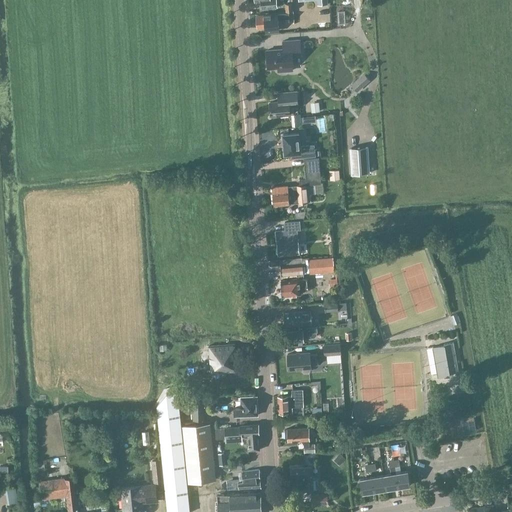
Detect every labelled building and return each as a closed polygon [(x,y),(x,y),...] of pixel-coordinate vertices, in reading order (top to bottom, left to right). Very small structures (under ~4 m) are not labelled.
[(254,0),(255,2),(261,2),(262,8),(277,7),(276,0),(254,0)] [(278,14),(256,16),(257,28),(265,27),(279,26),(278,20),(289,19),(288,13),(278,14)] [(292,51),(301,51),(300,40),(283,41),(283,49),(266,50),(268,69),(277,68),(278,72),(285,71),(285,67),(293,67),(292,51)] [(369,80),(364,74),(361,77),(366,83),(369,80)] [(297,91),(282,92),(283,101),(270,102),(271,116),(290,115),(289,107),(298,106),(297,91)] [(312,97),(312,106),(321,106),(321,97),(312,97)] [(299,132),(283,134),(284,142),(283,142),(284,147),(285,154),(291,153),(291,158),(315,156),(314,145),(300,146),(299,132)] [(368,148),(349,149),(351,175),(369,173),(368,148)] [(288,186),(273,187),(273,192),(274,205),(290,204),(289,201),(298,201),(299,203),(308,202),(307,194),(315,193),(314,184),(322,183),(319,157),(304,159),(304,160),(305,165),(304,165),(304,166),(305,166),(305,172),(306,172),(306,177),(306,178),(300,179),(300,178),(299,178),(299,179),(300,179),(300,185),(297,185),(297,188),(288,189),(288,186)] [(297,230),(300,229),(300,221),(285,222),(285,230),(276,231),(278,256),(299,254),(297,230)] [(309,258),(280,260),(282,275),(310,273),(309,260),(309,258)] [(310,273),(334,272),(333,258),(309,260),(310,273)] [(300,291),(308,290),(307,279),(299,280),(299,279),(281,280),(282,296),(300,295),(300,291)] [(348,305),(349,297),(339,297),(339,305),(348,305)] [(338,303),(325,305),(325,312),(338,310),(338,303)] [(312,324),(311,319),(311,311),(298,312),(284,313),(285,326),(312,324)] [(299,331),(285,332),(286,343),(303,342),(303,336),(309,335),(311,338),(315,337),(317,335),(316,332),(317,332),(317,327),(299,328),(299,331)] [(449,375),(459,372),(453,343),(444,345),(432,348),(438,378),(450,378),(449,375)] [(228,379),(239,378),(238,371),(239,371),(237,352),(235,352),(235,344),(209,345),(209,352),(210,362),(211,373),(228,372),(228,379)] [(324,345),(325,355),(341,354),(340,344),(324,345)] [(310,352),(287,354),(289,370),(303,369),(303,371),(305,373),(308,372),(310,371),(310,368),(311,368),(311,365),(318,364),(317,354),(310,355),(310,352)] [(292,407),(303,407),(303,390),(291,390),(292,396),(278,397),(279,414),(293,413),(292,407)] [(167,393),(157,406),(167,511),(189,511),(178,393),(178,392),(167,393)] [(241,416),(257,415),(257,397),(241,397),(241,407),(235,407),(235,416),(241,416)] [(193,415),(205,415),(205,398),(193,399),(193,415)] [(189,482),(215,479),(209,424),(184,426),(189,482)] [(240,426),(216,428),(217,437),(248,435),(249,451),(260,450),(258,424),(240,425),(240,426)] [(288,429),(285,430),(285,438),(288,438),(288,441),(301,441),(304,444),(304,452),(315,452),(315,444),(307,444),(307,441),(307,434),(307,428),(288,429)] [(143,445),(150,444),(149,432),(142,432),(143,445)] [(368,443),(370,453),(380,451),(378,441),(368,443)] [(401,446),(396,448),(401,457),(405,455),(401,446)] [(154,483),(162,482),(160,460),(152,461),(154,483)] [(313,490),(316,489),(315,476),(312,476),(311,467),(292,468),(292,478),(294,478),(295,491),(313,490)] [(391,474),(384,475),(386,489),(398,487),(396,473),(395,467),(390,468),(391,474)] [(241,482),(227,484),(228,489),(260,487),(260,477),(261,475),(261,473),(259,472),(259,470),(243,472),(244,481),(241,481),(241,482)] [(408,471),(396,473),(398,487),(410,485),(408,471)] [(384,475),(372,477),(374,491),(386,489),(384,475)] [(372,477),(360,479),(362,493),(374,491),(372,477)] [(67,511),(77,510),(73,478),(64,479),(63,478),(39,481),(41,500),(65,497),(67,511)] [(136,503),(157,501),(155,485),(121,488),(124,509),(137,508),(136,503)] [(261,511),(260,493),(217,495),(218,502),(218,511),(261,511)] [(312,504),(328,503),(327,493),(311,494),(312,504)]
